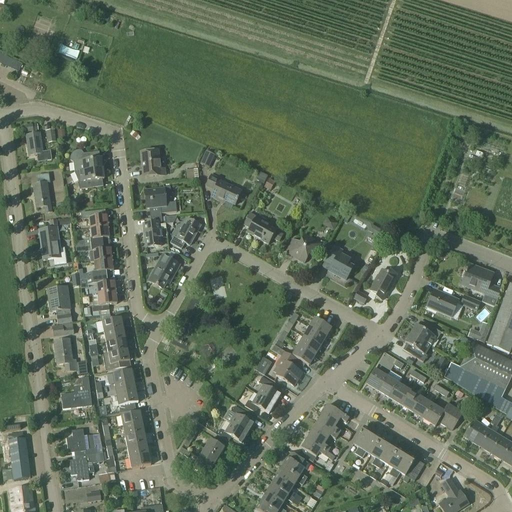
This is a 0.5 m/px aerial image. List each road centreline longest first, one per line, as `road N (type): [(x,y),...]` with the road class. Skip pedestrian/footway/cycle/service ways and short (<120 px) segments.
road 1 (unclassified): [(55,511),(0,123)]
road 2 (residential): [(160,328),(139,312),(113,134),(39,109),(0,114)]
road 3 (residential): [(160,328),(204,252),(217,246),(384,336)]
road 4 (residential): [(503,510),(490,483),(325,381)]
road 5 (residential): [(212,500),(172,483),(146,351),(160,328)]
road 6 (residential): [(212,500),(325,381)]
